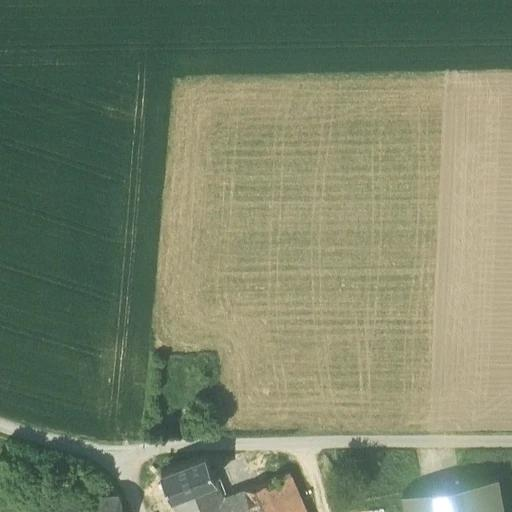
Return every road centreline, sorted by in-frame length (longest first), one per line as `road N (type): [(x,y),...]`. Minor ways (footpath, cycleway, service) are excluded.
road 1 (track): [(511,440),(105,454)]
road 2 (unclassified): [(0,426),(105,454),(137,511)]
